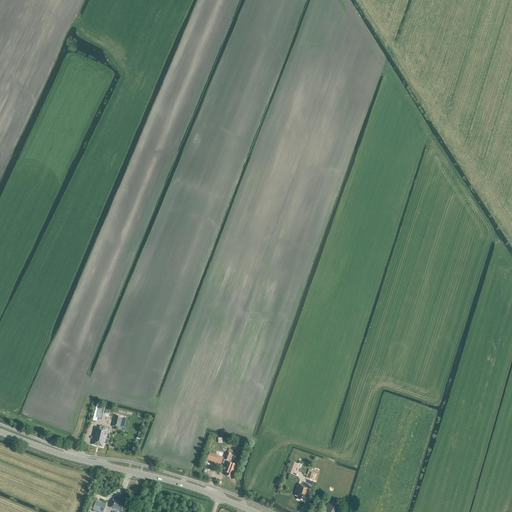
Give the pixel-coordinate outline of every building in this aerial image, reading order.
[(119,429),(122,417),(115,416),(112,427),(119,429)] [(108,428),(100,426),(99,428),(96,427),(93,439),(94,440),(92,445),(103,447),(104,442),(105,442),(108,428)] [(222,459),(223,457),(209,452),(206,460),(220,465),(221,464),(222,459)] [(294,475),(298,464),(290,462),(286,473),(294,475)] [(227,463),(223,472),(227,473),(226,476),(230,478),(233,471),(235,471),(236,468),(234,468),(235,466),(227,463)] [(319,471),(316,470),(317,469),(312,468),(311,470),(308,469),(306,478),(316,481),(319,474),(318,473),(319,471)] [(304,501),(305,502),(307,498),(307,496),(310,488),(298,484),(294,496),(298,497),(297,499),(304,501)] [(121,511),(124,504),(113,500),(110,508),(121,511)] [(103,511),(106,505),(95,501),(92,510),(97,511),(103,511)]
